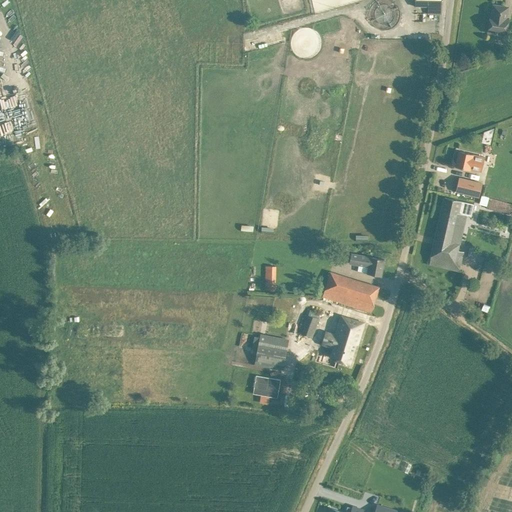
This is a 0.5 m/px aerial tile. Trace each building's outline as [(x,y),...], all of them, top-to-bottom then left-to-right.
[(414,0),(415,6),(428,7),(428,14),(441,14),(441,0),(414,0)] [(488,32),(506,35),(508,18),(506,18),(508,7),(493,5),(492,16),(490,16),(488,32)] [(18,134),(36,128),(26,101),(8,108),(18,134)] [(481,142),(490,144),(492,130),(484,129),(481,142)] [(459,151),(455,167),(470,170),(470,169),(481,171),(484,156),(459,151)] [(459,178),(456,191),(480,196),(482,183),(459,178)] [(485,208),(509,215),(511,204),(482,195),(481,199),(483,199),(482,201),(487,203),(485,208)] [(474,204),(454,199),(444,197),(429,264),(439,266),(460,272),(465,252),(457,250),(460,238),(453,236),(456,224),(462,225),(465,215),(472,216),(474,204)] [(351,253),(349,263),(359,265),(357,272),(381,276),(385,260),(351,253)] [(265,265),(264,290),(275,290),(275,266),(265,265)] [(379,287),(369,284),(331,271),(323,296),(361,309),(371,312),(379,287)] [(487,309),(489,303),(466,294),(464,300),(487,309)] [(300,332),(313,336),(319,319),(306,315),(300,332)] [(330,341),(329,346),(335,347),(331,358),(341,361),(348,363),(356,337),(358,338),(363,323),(342,317),(339,326),(341,327),(338,336),(332,335),(331,339),(330,339),(330,341)] [(260,334),(254,364),(283,370),(289,339),(260,334)] [(397,492),(405,494),(409,483),(415,485),(419,471),(405,467),(397,492)]
